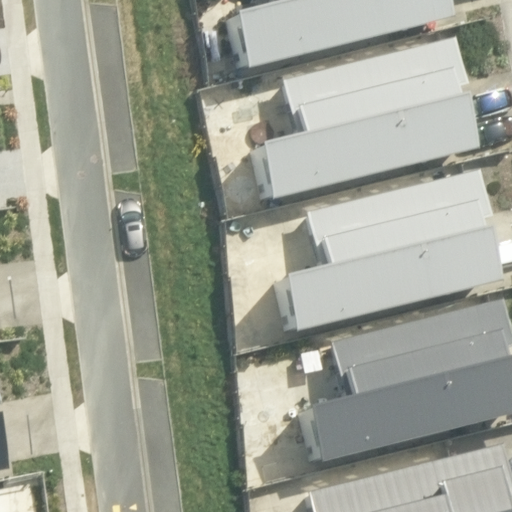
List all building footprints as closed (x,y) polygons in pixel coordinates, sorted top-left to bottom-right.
[(218,11),(232,64),(436,14),(432,0),(260,0),(261,0),(218,11)] [(240,140),(255,197),(461,146),(447,89),(440,91),(435,75),(452,70),(442,32),(272,75),(286,129),(240,140)] [(267,274),(281,327),(485,277),(472,222),(465,224),(462,209),(477,205),(467,163),(295,206),(310,263),(267,274)] [(292,403),(305,457),(509,406),(495,351),(487,353),(483,340),(500,336),(490,293),(319,337),(335,393),(292,403)] [(302,511),(509,511),(491,438),(296,485),(302,511)]
